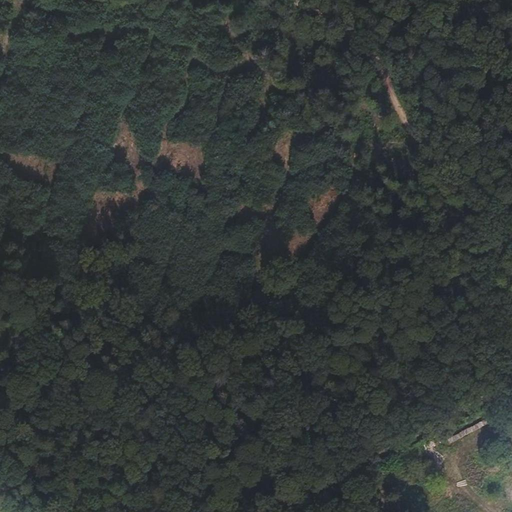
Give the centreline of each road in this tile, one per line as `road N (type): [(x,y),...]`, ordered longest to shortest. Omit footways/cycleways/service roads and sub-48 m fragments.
road 1 (track): [(300,0),(368,47),(435,158),(511,219)]
road 2 (track): [(511,386),(256,511)]
